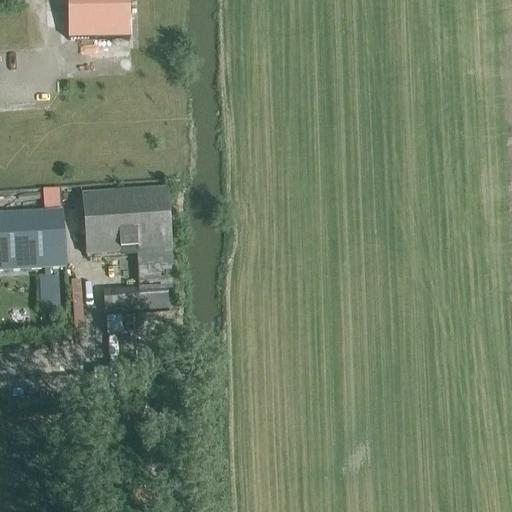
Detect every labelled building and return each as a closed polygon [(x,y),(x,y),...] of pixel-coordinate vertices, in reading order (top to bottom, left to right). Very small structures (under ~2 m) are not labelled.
[(130,0),(68,0),(69,42),(131,41),(130,0)] [(137,255),(172,253),(168,191),(83,196),(87,258),(137,255)] [(0,271),(65,268),(62,213),(0,215),(0,271)] [(172,266),(172,253),(137,255),(139,291),(167,289),(166,266),(172,266)] [(56,279),(40,280),(41,312),(58,311),(56,279)] [(104,293),(105,318),(169,314),(167,289),(139,291),(104,293)]
